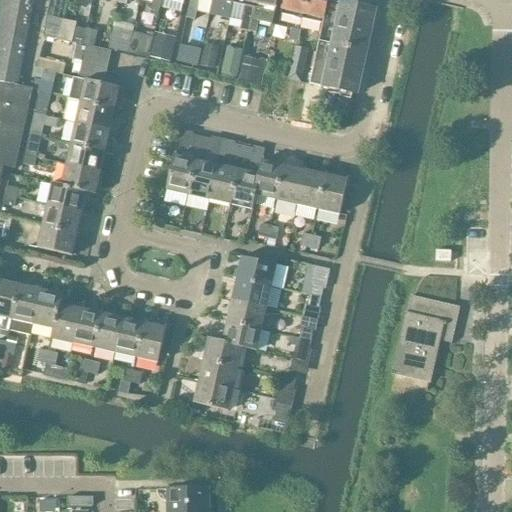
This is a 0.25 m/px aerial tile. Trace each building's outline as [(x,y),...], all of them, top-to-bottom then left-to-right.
[(16,87),(32,0),(1,0),(0,9),(0,184),(4,167),(14,168),(31,90),(16,87)] [(152,0),(150,11),(159,13),(161,0),(152,0)] [(190,0),(187,19),(195,21),(200,0),(190,0)] [(233,0),(233,4),(245,7),(240,30),(248,32),(254,0),(233,0)] [(271,25),(276,0),(254,0),(248,32),(255,34),(258,22),(271,25)] [(302,20),(306,0),(284,0),(282,15),(302,20)] [(322,24),(328,1),(328,0),(306,0),(302,20),(322,24)] [(321,28),(318,42),(366,53),(375,11),(375,10),(371,9),(341,2),(341,4),(328,1),(322,24),(321,28)] [(59,41),(63,21),(47,17),(44,38),(59,41)] [(73,44),(77,24),(63,21),(59,41),(73,44)] [(128,55),(133,34),(113,29),(108,50),(128,55)] [(95,47),(97,33),(87,31),(85,45),(95,47)] [(297,42),(299,33),(291,31),(288,40),(297,42)] [(148,59),(152,38),(133,34),(128,55),(148,59)] [(154,39),(150,58),(170,62),(174,44),(154,39)] [(318,42),(309,85),(356,95),(366,53),(318,42)] [(108,64),(111,54),(111,52),(85,46),(83,59),(108,64)] [(212,70),(217,49),(204,46),(199,67),(212,70)] [(193,65),(196,51),(180,48),(177,62),(193,65)] [(297,48),(290,79),(301,82),(308,50),(297,48)] [(236,76),(239,61),(225,58),(222,73),(236,76)] [(106,75),(108,64),(83,59),(80,69),(106,75)] [(261,84),(266,61),(259,60),(257,70),(241,66),(238,79),(261,84)] [(104,85),(106,75),(80,69),(78,79),(78,80),(85,82),(85,81),(104,85)] [(53,83),(55,73),(44,71),(42,80),(53,83)] [(115,110),(119,89),(104,85),(85,81),(85,82),(78,80),(78,79),(73,78),(68,99),(80,102),(115,110)] [(36,105),(34,114),(45,117),(48,107),(50,96),(39,93),(36,105)] [(110,131),(115,110),(80,102),(75,123),(110,131)] [(41,137),(43,125),(45,117),(34,114),(29,134),(41,137)] [(105,153),(110,131),(75,123),(70,145),(105,153)] [(36,159),(38,149),(41,137),(29,134),(24,156),(36,159)] [(198,150),(201,138),(192,136),(190,148),(198,150)] [(207,152),(210,140),(201,138),(198,150),(207,152)] [(100,173),(105,153),(70,145),(66,165),(100,173)] [(240,159),(243,148),(234,146),(232,157),(240,159)] [(249,161),(252,150),(243,148),(240,159),(249,161)] [(34,167),(36,159),(24,156),(22,164),(34,167)] [(188,196),(196,161),(174,156),(166,191),(188,196)] [(209,201),(217,166),(196,161),(188,196),(209,201)] [(251,210),(262,161),(261,161),(258,175),(238,171),(230,205),(251,210)] [(275,201),(283,166),(262,161),(251,210),(252,210),(255,196),(275,201)] [(95,194),(100,173),(66,165),(61,186),(52,184),(95,194)] [(230,205),(238,171),(217,166),(209,201),(230,205)] [(296,206),(304,171),(283,166),(275,201),(296,206)] [(317,210),(325,176),(304,171),(296,206),(317,210)] [(339,215),(347,181),(325,176),(317,210),(339,215)] [(82,213),(86,193),(95,195),(95,194),(52,184),(47,205),(82,213)] [(16,198),(18,189),(6,187),(4,195),(16,198)] [(14,206),(16,198),(4,195),(2,204),(14,206)] [(77,234),(82,213),(47,205),(42,226),(77,234)] [(267,238),(270,226),(260,224),(258,236),(267,238)] [(71,256),(77,234),(42,226),(37,248),(71,256)] [(275,240),(278,228),(270,226),(267,238),(275,240)] [(0,239),(7,241),(9,231),(0,229),(0,239)] [(308,247),(311,236),(303,234),(300,245),(308,247)] [(318,249),(320,238),(311,236),(308,247),(318,249)] [(450,263),(451,252),(435,251),(435,262),(450,263)] [(271,287),(276,265),(241,257),(236,279),(271,287)] [(266,308),(271,287),(236,279),(231,300),(266,308)] [(0,317),(12,320),(20,285),(0,280),(0,317)] [(33,325),(41,290),(20,285),(12,320),(33,325)] [(320,298),(322,290),(311,287),(309,296),(320,298)] [(52,339),(62,295),(41,290),(33,325),(53,329),(51,339),(52,339)] [(73,344),(81,309),(61,305),(63,295),(62,295),(52,339),(73,344)] [(318,307),(320,298),(309,296),(307,305),(318,307)] [(451,344),(460,308),(411,297),(393,374),(429,382),(438,341),(451,344)] [(261,329),(266,308),(231,300),(227,321),(261,329)] [(94,349),(102,314),(81,309),(73,344),(94,349)] [(115,354),(123,319),(102,314),(94,349),(115,354)] [(136,358),(144,324),(123,319),(115,354),(136,358)] [(257,351),(261,329),(227,321),(222,341),(208,338),(208,340),(257,351)] [(158,363),(166,328),(144,324),(136,358),(158,363)] [(311,341),(313,332),(301,330),(299,338),(311,341)] [(7,342),(4,354),(13,356),(16,344),(17,339),(8,337),(7,342)] [(309,349),(311,341),(299,338),(297,347),(309,349)] [(238,368),(242,348),(256,351),(257,351),(208,340),(203,361),(238,368)] [(46,364),(49,352),(40,350),(37,362),(46,364)] [(55,366),(58,354),(49,352),(46,364),(55,366)] [(88,374),(91,362),(82,360),(80,372),(88,374)] [(233,390),(238,368),(203,361),(199,382),(233,390)] [(97,376),(100,364),(91,362),(88,374),(97,376)] [(122,381),(119,393),(128,395),(130,383),(133,371),(124,369),(122,381)] [(295,381),(298,373),(286,370),(284,379),(295,381)] [(139,385),(142,373),(133,371),(130,383),(139,385)] [(293,391),(295,381),(284,379),(282,388),(293,391)] [(228,412),(233,390),(199,382),(194,404),(228,412)] [(285,425),(288,415),(276,412),(274,422),(285,425)] [(207,511),(208,490),(168,490),(168,491),(168,511),(207,511)] [(80,498),(67,498),(67,507),(80,507),(80,498)] [(92,498),(80,498),(80,507),(92,507),(92,498)]
